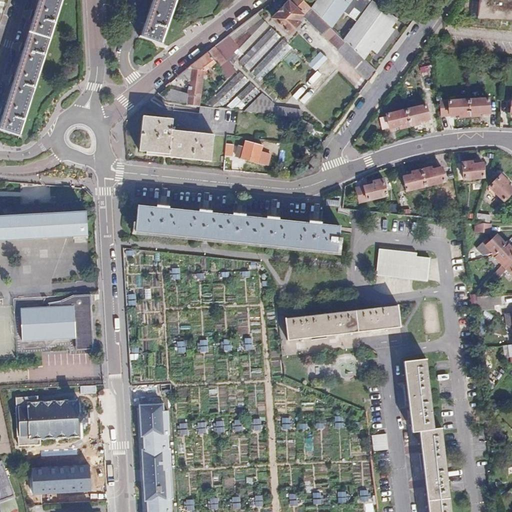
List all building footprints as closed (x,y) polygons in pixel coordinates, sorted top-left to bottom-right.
[(61,0),(37,0),(22,49),(0,120),(0,130),(19,136),(61,0)] [(152,0),(141,37),(162,44),(176,0),(152,0)] [(311,10),(300,0),(291,0),(273,20),(287,34),(297,24),(295,22),(301,15),(313,26),(320,18),(311,10)] [(318,0),(311,10),(320,18),(332,30),(336,34),(346,42),(364,60),(372,49),(382,36),(384,37),(391,28),(396,20),(368,0),(356,0),(356,1),(355,0),(318,0)] [(511,0),(479,0),(478,18),(511,21),(511,0)] [(267,27),(255,15),(244,23),(211,50),(229,67),(267,27)] [(313,26),(325,37),(332,30),(320,18),(313,26)] [(382,36),(372,49),(377,53),(394,30),(391,28),(384,37),(382,36)] [(279,38),(270,29),(238,62),(247,71),(279,38)] [(325,37),(338,50),(346,42),(336,34),(332,30),(325,37)] [(289,48),(282,40),(249,73),(258,82),(289,48)] [(367,79),(375,70),(364,60),(346,42),(338,50),(337,51),(367,79)] [(301,59),(292,50),(260,83),(269,92),(301,59)] [(216,65),(207,53),(189,67),(191,70),(207,72),(216,65)] [(320,53),(308,66),(314,71),(315,72),(327,60),(320,53)] [(337,69),(329,61),(294,96),(303,105),(337,69)] [(314,71),(308,66),(304,62),(272,95),(281,104),(314,71)] [(191,70),(189,67),(185,70),(175,78),(178,82),(191,72),(191,70)] [(168,102),(199,106),(203,76),(207,72),(191,70),(191,72),(188,96),(180,96),(171,81),(167,85),(157,93),(168,102)] [(349,80),(340,71),(306,107),(315,115),(349,80)] [(205,107),(221,109),(248,81),(238,72),(205,107)] [(360,90),(351,82),(317,117),(326,126),(360,90)] [(241,111),(249,103),(259,92),(250,83),(226,109),(241,111)] [(426,104),(387,114),(387,115),(390,127),(391,129),(399,126),(400,129),(420,124),(419,121),(438,117),(431,90),(423,92),(426,104)] [(241,111),(301,118),(302,111),(276,108),(263,96),(256,104),(249,103),(241,111)] [(488,99),(437,102),(439,117),(459,116),(460,118),(480,118),(480,115),(489,115),(489,106),(488,99)] [(511,99),(504,99),(503,114),(511,115),(511,99)] [(498,106),(489,106),(489,115),(498,114),(498,106)] [(390,127),(387,115),(379,117),(382,129),(390,127)] [(173,119),(143,116),(139,151),(146,151),(146,154),(211,161),(214,135),(172,129),(173,119)] [(305,136),(310,132),(301,121),(296,126),(305,136)] [(246,142),(246,143),(244,148),(240,147),(239,147),(236,156),(257,163),(263,147),(246,142)] [(223,170),(231,171),(234,144),(226,143),(223,170)] [(462,164),(456,165),(457,176),(464,176),(464,180),(484,178),(482,163),(472,164),(472,161),(462,163),(462,164)] [(406,191),(445,182),(445,179),(454,177),(452,167),(443,169),(442,168),(432,170),(432,168),(412,173),(412,175),(402,177),(406,191)] [(509,182),(501,175),(489,187),(503,202),(511,192),(511,188),(507,184),(509,182)] [(391,178),(373,183),(377,199),(387,196),(385,190),(394,188),(391,178)] [(377,199),(373,183),(371,184),(371,186),(363,188),(367,201),(377,199)] [(406,198),(398,199),(403,213),(410,211),(406,198)] [(422,206),(424,216),(431,217),(429,205),(422,206)] [(314,223),(307,222),(307,224),(271,221),(271,218),(265,218),(265,220),(237,217),(237,215),(231,215),(231,217),(204,214),(204,212),(198,211),(198,213),(162,210),(162,208),(156,207),(156,209),(137,208),(135,233),(337,253),(339,227),(314,225),(314,223)] [(0,239),(87,235),(86,211),(0,216),(0,239)] [(475,233),(490,234),(491,226),(476,225),(475,233)] [(494,254),(504,245),(496,237),(486,246),(494,254)] [(480,243),(474,248),(482,257),(487,252),(480,243)] [(494,254),(492,256),(502,265),(511,255),(511,250),(505,244),(504,245),(494,254)] [(377,273),(428,279),(431,255),(417,253),(417,249),(380,246),(377,273)] [(511,272),(511,255),(502,265),(511,274),(511,272)] [(500,268),(490,279),(495,283),(505,272),(500,268)] [(499,295),(476,297),(476,303),(478,303),(479,310),(491,309),(491,302),(500,302),(499,295)] [(49,307),(21,309),(22,340),(25,340),(37,339),(77,338),(77,348),(94,347),(92,296),(73,297),(61,302),(49,304),(49,307)] [(288,340),(392,328),(400,327),(397,306),(285,319),(288,340)] [(511,312),(503,314),(504,323),(511,328),(511,312)] [(252,349),(251,338),(243,338),(244,350),(252,349)] [(198,340),(199,351),(206,350),(205,340),(198,340)] [(184,352),(183,341),(175,341),(176,353),(184,352)] [(510,343),(496,345),(498,355),(511,353),(510,343)] [(425,359),(403,361),(411,432),(419,431),(429,511),(450,511),(440,429),(433,430),(425,359)] [(500,376),(496,383),(501,386),(505,380),(500,376)] [(39,398),(17,399),(17,407),(16,407),(18,438),(19,438),(20,445),(41,444),(41,439),(82,437),(81,428),(85,428),(85,425),(87,425),(86,412),(84,412),(83,409),(80,409),(80,401),(39,402),(39,398)] [(161,406),(140,407),(141,428),(160,427),(162,427),(161,406)] [(160,427),(141,428),(141,437),(143,437),(143,440),(141,444),(141,445),(144,449),(163,448),(162,427),(160,427)] [(370,435),(373,451),(387,449),(385,433),(370,435)] [(165,470),(163,448),(144,449),(144,452),(142,452),(143,471),(160,470),(165,470)] [(90,450),(69,451),(72,495),(93,494),(90,450)] [(0,511),(0,503),(16,498),(1,461),(0,462),(0,511)] [(166,488),(165,470),(160,470),(143,471),(143,474),(146,474),(146,479),(143,479),(144,490),(166,488)] [(147,504),(145,507),(167,506),(166,488),(144,490),(144,502),(146,502),(147,504)] [(43,506),(49,506),(48,495),(38,495),(38,506),(43,506)] [(233,508),(240,508),(238,497),(231,498),(233,508)] [(185,500),(185,511),(193,510),(193,499),(185,500)]
